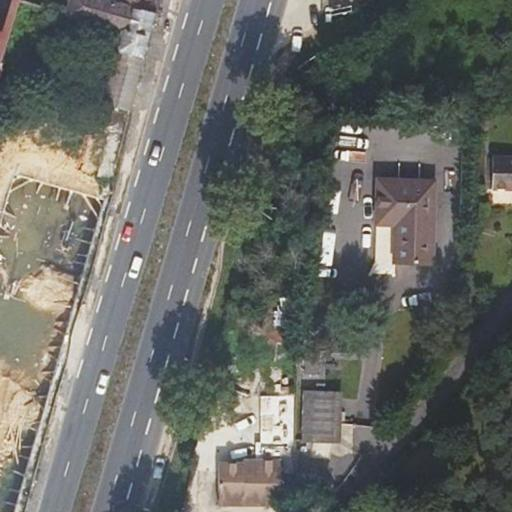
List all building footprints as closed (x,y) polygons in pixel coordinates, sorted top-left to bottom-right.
[(69,0),(66,14),(121,30),(100,103),(130,111),(155,14),(111,2),(103,0),(69,0)] [(111,0),(111,2),(155,14),(158,0),(111,0)] [(511,188),(511,156),(492,156),(491,188),(511,188)] [(0,511),(23,511),(28,494),(38,455),(90,267),(109,194),(17,166),(0,226),(0,511)] [(431,264),(433,181),(376,179),(374,224),(394,225),(392,263),(431,264)] [(292,299),(279,299),(278,326),(293,326),(292,299)] [(318,374),(318,351),(303,351),(302,375),(318,374)] [(338,443),(340,392),(302,390),(301,442),(338,443)] [(285,391),(259,391),(258,446),(284,446),(285,391)] [(245,463),(220,463),(220,505),(241,505),(246,502),(261,502),(261,505),(283,505),(282,460),(245,460),(245,463)]
